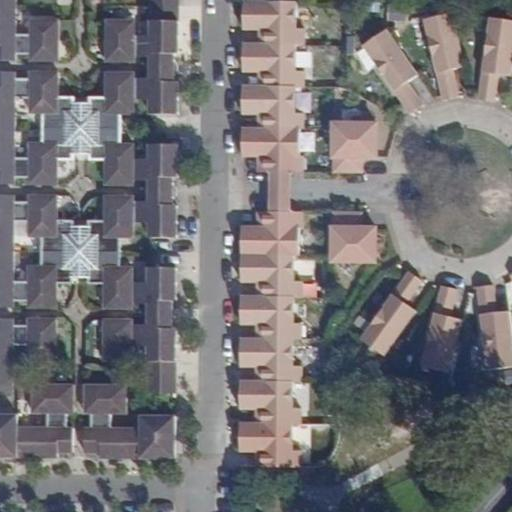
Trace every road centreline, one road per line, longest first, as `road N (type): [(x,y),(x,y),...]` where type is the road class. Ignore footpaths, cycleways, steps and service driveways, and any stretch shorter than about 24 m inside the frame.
road 1 (residential): [(203,484),(211,195)]
road 2 (residential): [(0,485),(203,484)]
road 3 (residential): [(211,195),(216,0)]
road 4 (residential): [(380,196),(393,153),(429,121),(482,118),(511,136)]
road 5 (residential): [(211,195),(380,196)]
road 6 (residential): [(511,249),(481,267),(454,270),(427,263),(390,226)]
